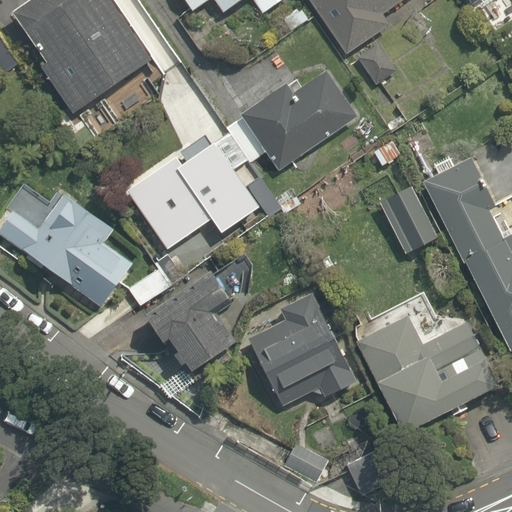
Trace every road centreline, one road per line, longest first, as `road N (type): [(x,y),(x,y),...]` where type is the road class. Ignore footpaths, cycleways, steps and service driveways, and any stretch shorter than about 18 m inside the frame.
road 1 (residential): [(0,319),(119,406),(257,489)]
road 2 (residential): [(174,511),(0,424)]
